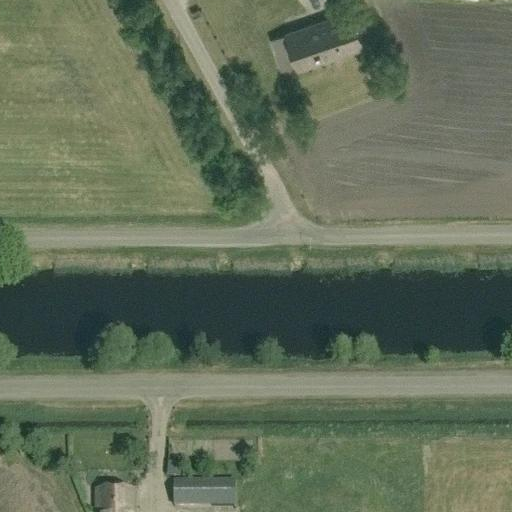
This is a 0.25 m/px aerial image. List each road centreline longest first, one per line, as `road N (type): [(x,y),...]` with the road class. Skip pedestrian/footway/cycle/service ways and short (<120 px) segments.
road 1 (unclassified): [(511,385),(0,389)]
road 2 (unclassified): [(285,238),(0,240)]
road 3 (unclassified): [(285,238),(271,183),(170,0)]
road 4 (unclassified): [(511,236),(285,238)]
